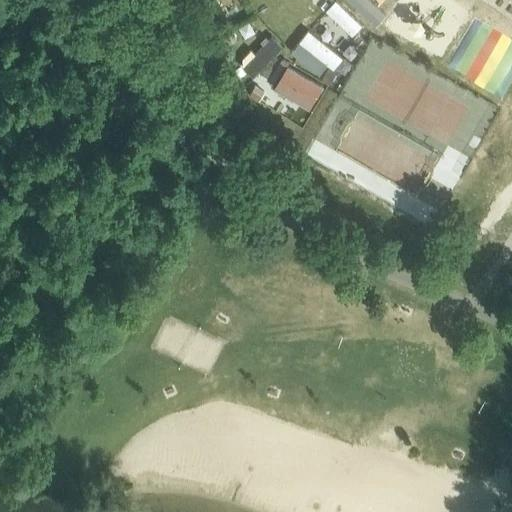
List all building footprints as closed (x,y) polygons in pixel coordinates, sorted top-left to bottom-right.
[(353,33),(363,22),(343,2),(332,12),(353,33)] [(481,22),(474,42),(499,52),(506,32),(481,22)] [(321,25),(310,37),(333,59),(345,47),(321,25)] [(230,34),(224,38),(229,45),(235,40),(230,34)] [(300,90),(312,64),(297,57),(285,84),(300,90)] [(254,87),(249,95),(258,101),(263,93),(254,87)]
